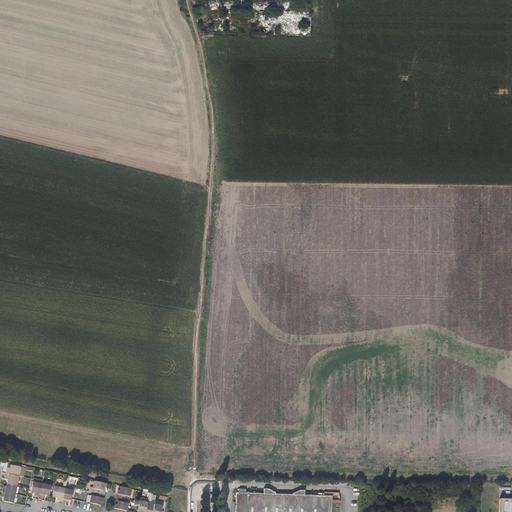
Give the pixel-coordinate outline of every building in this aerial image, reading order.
[(244,31),(244,21),(230,21),(230,30),(244,31)] [(7,466),(5,472),(18,475),(20,465),(11,463),(10,467),(7,466)] [(7,478),(7,481),(16,483),(18,475),(5,472),(4,477),(7,478)] [(40,490),(43,477),(34,475),(32,485),(35,485),(35,488),(40,490)] [(52,479),(43,477),(40,490),(46,491),(46,488),(50,488),(52,479)] [(58,493),(64,495),(67,482),(56,479),(53,489),(59,490),(58,493)] [(107,483),(94,480),(93,487),(94,487),(94,491),(95,491),(103,493),(104,486),(106,486),(107,483)] [(3,484),(2,489),(14,492),(16,483),(7,481),(6,485),(3,484)] [(67,482),(64,495),(69,496),(70,493),(72,493),(74,484),(67,482)] [(120,489),(118,489),(117,496),(119,496),(126,498),(126,495),(129,495),(131,488),(121,486),(120,489)] [(3,496),(3,500),(12,502),(14,492),(2,489),(0,495),(3,496)] [(103,493),(95,491),(94,495),(91,494),(90,502),(100,504),(101,500),(103,500),(104,493),(103,493)] [(329,511),(330,495),(235,492),(235,511),(329,511)] [(127,498),(126,498),(119,496),(117,504),(115,503),(114,507),(126,509),(128,502),(126,502),(127,498)] [(142,510),(141,511),(148,511),(149,511),(151,503),(151,500),(148,499),(148,501),(140,499),(138,509),(142,510)] [(511,511),(511,499),(498,499),(497,511),(511,511)] [(160,511),(162,504),(155,502),(154,504),(151,503),(149,511),(160,511)]
